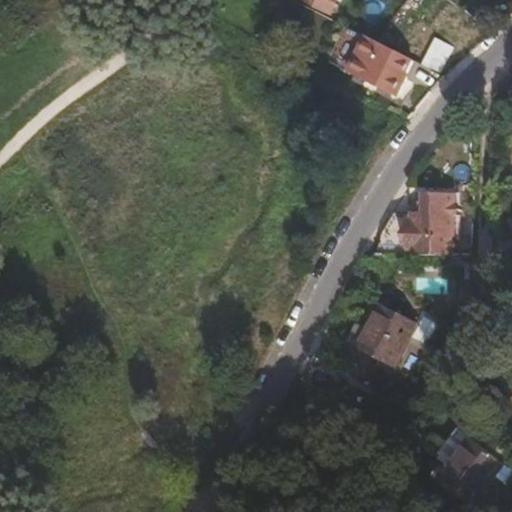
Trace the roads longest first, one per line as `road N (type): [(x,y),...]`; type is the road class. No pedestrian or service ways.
road 1 (residential): [(285,379),(431,124),(511,40)]
road 2 (track): [(478,71),(489,93),(483,300)]
road 3 (residential): [(285,379),(202,511)]
